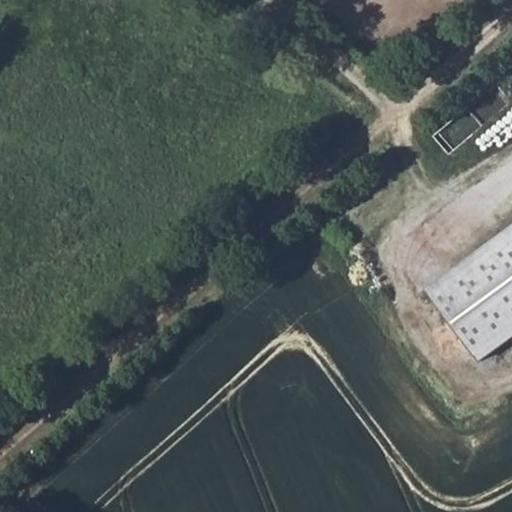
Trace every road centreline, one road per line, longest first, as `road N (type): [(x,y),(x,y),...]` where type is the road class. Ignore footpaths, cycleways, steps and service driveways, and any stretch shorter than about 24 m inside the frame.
road 1 (track): [(0,450),(511,21)]
road 2 (track): [(260,0),(408,112)]
